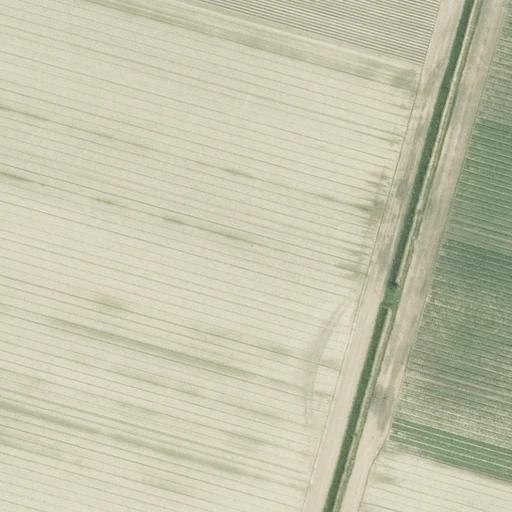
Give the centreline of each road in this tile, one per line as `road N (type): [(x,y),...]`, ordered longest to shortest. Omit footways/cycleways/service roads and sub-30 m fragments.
road 1 (track): [(309,511),(450,0)]
road 2 (track): [(347,511),(486,0)]
